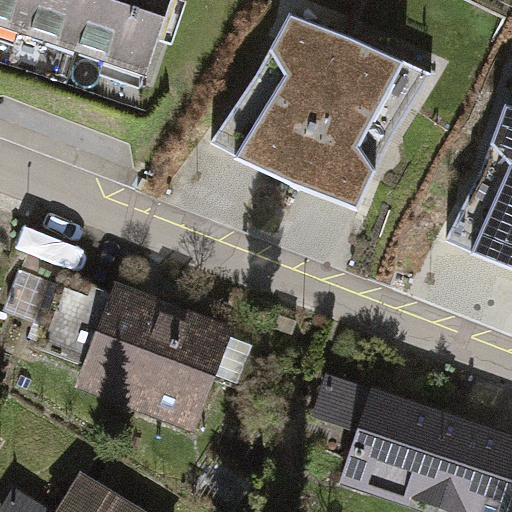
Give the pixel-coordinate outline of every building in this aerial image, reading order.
[(173,0),(0,0),(0,24),(149,73),(173,0)] [(255,79),(212,144),(295,187),(351,38),(290,15),(255,79)] [(351,38),(295,187),(358,212),(389,146),(432,74),(351,38)] [(511,269),(511,106),(505,105),(483,168),(446,241),(511,269)] [(229,333),(117,291),(112,304),(61,285),(38,346),(89,365),(87,371),(155,397),(150,410),(193,426),(229,333)] [(511,443),(494,438),(493,440),(372,400),(345,482),(437,511),(508,511),(511,502),(511,443)] [(134,511),(80,478),(59,511),(38,511),(14,497),(4,511),(134,511)]
